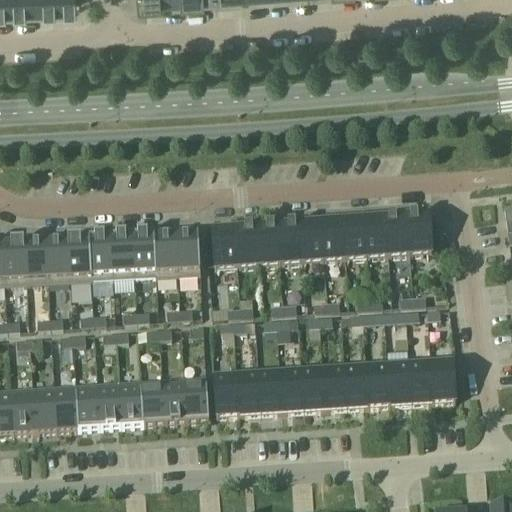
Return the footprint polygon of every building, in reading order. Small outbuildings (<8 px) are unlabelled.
[(15,0),(0,0),(0,12),(16,11),(15,0)] [(37,10),(36,0),(15,0),(16,11),(37,10)] [(56,0),(36,0),(37,10),(57,10),(56,0)] [(77,9),(76,0),(56,0),(57,10),(77,9)] [(407,221),(410,262),(432,260),(429,219),(407,221)] [(385,223),(388,263),(410,262),(407,221),(385,223)] [(364,224),(367,265),(388,263),(385,223),(364,224)] [(364,224),(342,226),(345,266),(367,265),(364,224)] [(321,227),(324,268),(345,266),(342,226),(321,227)] [(324,268),(321,227),(299,229),(302,269),(324,268)] [(278,230),(280,271),(302,269),(299,229),(278,230)] [(256,232),(259,273),(280,271),(278,230),(256,232)] [(234,234),(237,274),(259,273),(256,232),(234,234)] [(215,276),(237,274),(234,234),(212,235),(215,276)] [(198,238),(175,240),(178,284),(200,283),(198,238)] [(155,286),(156,286),(154,241),(154,239),(132,241),(134,285),(155,284),(155,286)] [(178,284),(175,240),(154,241),(156,286),(178,284)] [(134,285),(132,241),(110,242),(113,286),(134,285)] [(113,286),(110,242),(88,243),(88,244),(91,289),(92,289),(92,288),(113,286)] [(67,245),(70,290),(91,289),(88,244),(67,245)] [(70,290),(67,245),(46,247),(48,291),(70,290)] [(48,291),(46,247),(24,248),(26,292),(48,291)] [(24,248),(3,249),(5,294),(26,292),(24,248)] [(425,304),(413,305),(413,313),(425,312),(425,304)] [(401,314),(413,313),(413,305),(400,305),(401,314)] [(370,307),(370,316),(382,315),(382,306),(370,307)] [(358,316),(370,316),(370,307),(357,308),(358,316)] [(339,309),(327,310),(327,318),(339,317),(339,309)] [(327,318),(327,310),(314,311),(315,319),(327,318)] [(296,320),(296,312),(284,313),(284,321),(296,320)] [(284,321),(284,313),(271,314),(272,322),(284,321)] [(252,315),(240,316),(241,324),(253,323),(252,315)] [(179,317),(180,327),(192,326),(192,316),(179,317)] [(228,325),(241,324),(240,316),(228,316),(228,325)] [(179,317),(166,318),(167,328),(180,327),(179,317)] [(440,318),(427,318),(428,327),(440,326),(440,318)] [(149,319),(136,320),(137,330),(149,329),(149,319)] [(418,319),(406,320),(406,328),(418,327),(418,319)] [(136,320),(123,321),(124,331),(137,330),(136,320)] [(406,328),(406,320),(393,321),(394,329),(406,328)] [(106,322),(93,323),(94,333),(106,332),(106,322)] [(363,323),(363,331),(375,330),(375,322),(363,323)] [(94,333),(93,323),(80,324),(81,334),(94,333)] [(351,332),(363,331),(363,323),(350,324),(351,332)] [(62,325),(50,326),(51,336),(63,335),(62,325)] [(308,335),(320,334),(320,325),(307,326),(308,335)] [(332,325),(320,325),(320,334),(332,333),(332,325)] [(51,336),(50,326),(37,327),(38,337),(51,336)] [(289,327),(276,328),(277,336),(289,336),(289,327)] [(7,329),(7,339),(20,338),(19,328),(7,329)] [(264,337),(277,336),(276,328),(264,329),(264,337)] [(245,330),(233,331),(234,339),(246,338),(245,330)] [(221,340),(234,339),(233,331),(221,332),(221,340)] [(191,345),(204,344),(203,334),(190,335),(191,345)] [(159,347),(172,346),(171,336),(159,337),(159,347)] [(159,337),(146,338),(147,348),(159,347),(159,337)] [(116,340),(116,350),(129,349),(128,339),(116,340)] [(116,350),(116,340),(103,341),(104,351),(116,350)] [(73,343),(73,353),(86,352),(85,342),(73,343)] [(60,344),(61,354),(73,353),(73,343),(60,344)] [(42,345),(29,346),(30,356),(43,355),(42,345)] [(17,347),(18,357),(30,356),(29,346),(17,347)] [(453,368),(431,370),(433,410),(456,409),(453,368)] [(409,371),(412,412),(433,410),(431,370),(409,371)] [(409,371),(387,372),(390,413),(412,412),(409,371)] [(366,374),(368,414),(390,413),(387,372),(366,374)] [(368,414),(366,374),(344,375),(347,416),(368,414)] [(323,376),(325,417),(347,416),(344,375),(323,376)] [(325,417),(323,376),(301,378),(304,418),(325,417)] [(301,378),(280,379),(282,420),(304,418),(301,378)] [(258,381),(261,421),(282,420),(280,379),(258,381)] [(258,381),(237,382),(239,423),(261,421),(258,381)] [(216,424),(239,423),(237,382),(214,383),(216,424)] [(187,430),(209,428),(206,383),(184,385),(187,430)] [(184,385),(163,386),(166,431),(187,430),(184,385)] [(163,386),(141,388),(144,433),(166,431),(163,386)] [(141,388),(120,389),(123,434),(144,433),(141,388)] [(98,390),(101,435),(123,434),(120,389),(98,390)] [(98,390),(77,392),(79,437),(101,435),(98,390)] [(77,392),(55,393),(58,438),(79,437),(77,392)] [(55,393),(33,395),(36,440),(58,438),(55,393)] [(33,395),(12,396),(15,441),(36,440),(33,395)] [(0,441),(15,441),(12,396),(0,396),(0,441)]
